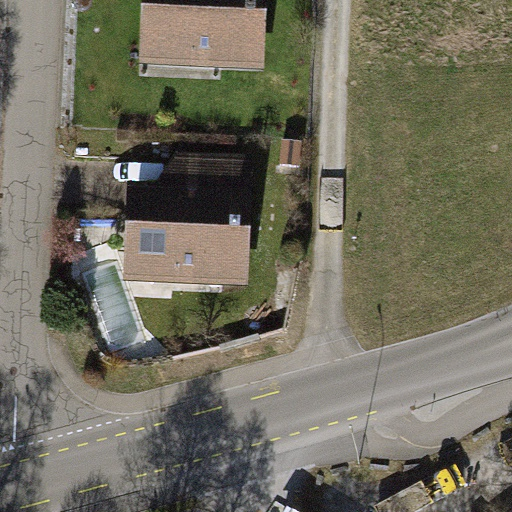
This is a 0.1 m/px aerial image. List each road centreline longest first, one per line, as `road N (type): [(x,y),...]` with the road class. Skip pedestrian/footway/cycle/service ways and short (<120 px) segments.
road 1 (residential): [(28,485),(15,436),(35,0)]
road 2 (track): [(342,398),(328,330),(333,0)]
road 3 (tertiary): [(511,350),(220,432)]
road 4 (tertiary): [(220,432),(28,485)]
